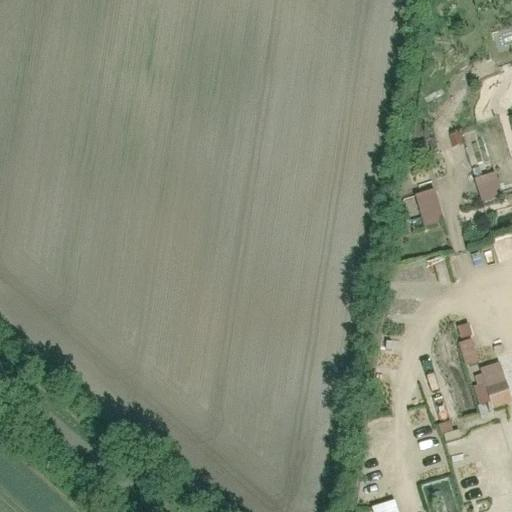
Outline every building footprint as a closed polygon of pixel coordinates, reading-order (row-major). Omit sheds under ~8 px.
[(511,186),(511,155),(507,156),(502,136),(476,143),(482,167),(496,163),(503,188),(511,186)] [(476,178),(484,202),(505,196),(497,171),(476,178)] [(426,227),(446,223),(439,189),(418,194),(426,227)] [(474,339),(460,343),(468,367),(482,363),(474,339)] [(483,406),(493,403),(495,409),(511,404),(511,391),(503,364),(473,373),(483,406)] [(430,511),(471,511),(501,503),(478,427),(445,437),(456,476),(423,486),(430,511)] [(375,511),(401,511),(398,501),(374,507),(375,511)]
